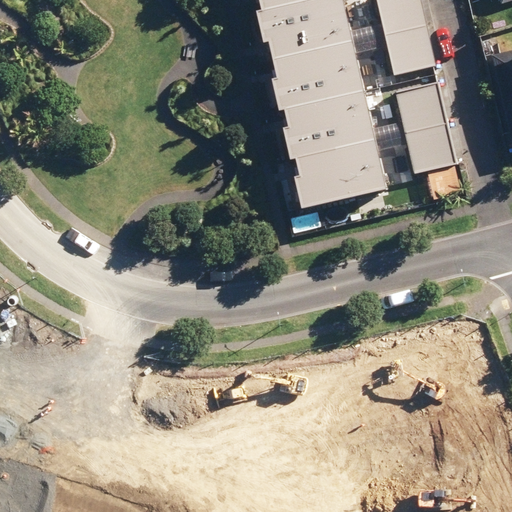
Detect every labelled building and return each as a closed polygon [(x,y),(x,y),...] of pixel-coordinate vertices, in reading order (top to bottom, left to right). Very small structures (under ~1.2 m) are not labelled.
[(357,0),(273,0),(274,4),(266,6),(274,40),(282,38),(290,72),(282,74),(290,105),(296,104),(300,122),(294,123),(301,152),(308,150),(313,171),(306,173),(314,206),(401,186),(357,0)] [(380,0),(400,73),(443,62),(426,0),(380,0)] [(511,48),(498,51),(511,104),(511,48)] [(448,80),(405,91),(422,172),(465,162),(448,82),(448,80)] [(35,325),(0,299),(0,367),(2,368),(35,325)] [(488,376),(474,326),(389,349),(403,399),(488,376)] [(145,374),(50,332),(28,382),(122,424),(145,374)] [(384,406),(370,356),(285,379),(299,429),(384,406)] [(262,382),(161,371),(155,425),(256,435),(262,382)] [(495,479),(480,422),(400,442),(415,499),(495,479)] [(132,511),(150,472),(60,431),(37,481),(107,511),(132,511)] [(368,511),(380,509),(365,452),(285,473),(295,511),(368,511)] [(261,511),(265,487),(182,476),(176,511),(261,511)]
